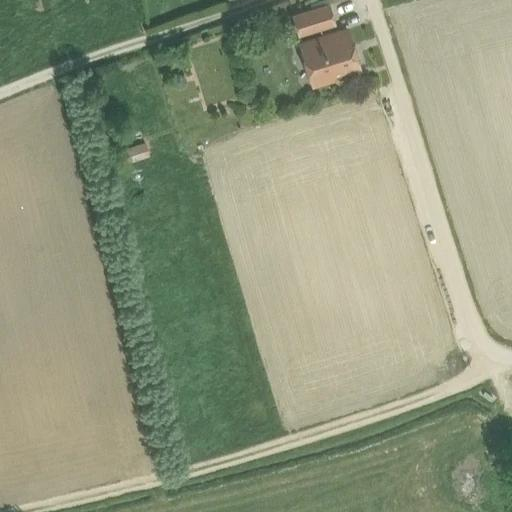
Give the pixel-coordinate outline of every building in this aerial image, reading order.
[(330,4),(290,16),(296,33),(335,21),(330,4)] [(348,28),(298,42),(311,85),(336,78),(339,80),(347,78),(348,74),(361,71),(348,28)] [(375,93),(207,144),(216,174),(384,123),(375,93)] [(388,134),(220,185),(230,215),(397,164),(388,134)] [(149,147),(121,154),(124,165),(152,158),(149,147)] [(400,172),(232,222),(241,252),(409,202),(400,172)] [(412,207),(244,258),(253,288),(421,237),(412,207)] [(424,245),(256,296),(265,326),(433,275),(424,245)] [(436,282),(268,333),(277,363),(445,312),(436,282)] [(448,322),(280,373),(289,403),(457,352),(448,322)]
